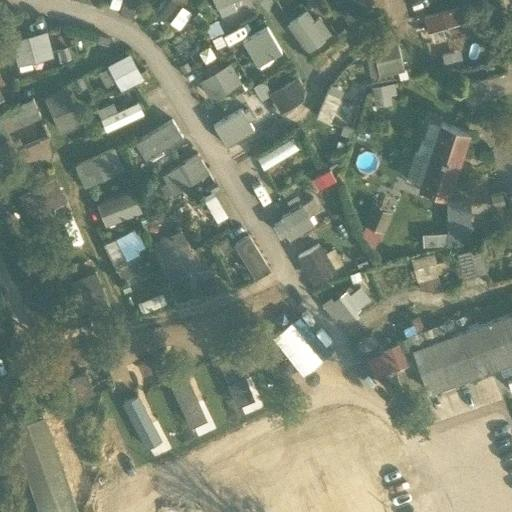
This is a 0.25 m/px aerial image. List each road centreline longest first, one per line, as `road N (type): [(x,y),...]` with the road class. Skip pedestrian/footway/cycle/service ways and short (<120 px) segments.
road 1 (track): [(177,511),(171,475),(335,395),(381,402),(412,436),(437,511)]
road 2 (track): [(26,177),(41,170),(65,178),(124,325),(219,304),(289,269)]
road 3 (track): [(220,163),(302,111),(396,18),(386,0)]
road 4 (track): [(334,339),(485,289)]
road 5 (track): [(0,392),(35,353),(124,325)]
